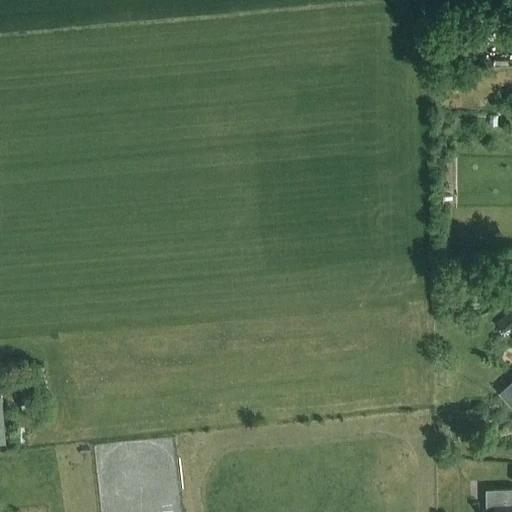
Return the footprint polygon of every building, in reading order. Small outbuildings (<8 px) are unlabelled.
[(511,266),(496,269),(500,292),(511,290),(511,266)] [(511,311),(497,325),(504,333),(511,326),(511,311)] [(511,384),(502,393),(511,404),(511,384)] [(7,393),(0,393),(0,440),(9,440),(7,393)] [(511,511),(511,488),(486,490),(486,511),(511,511)]
